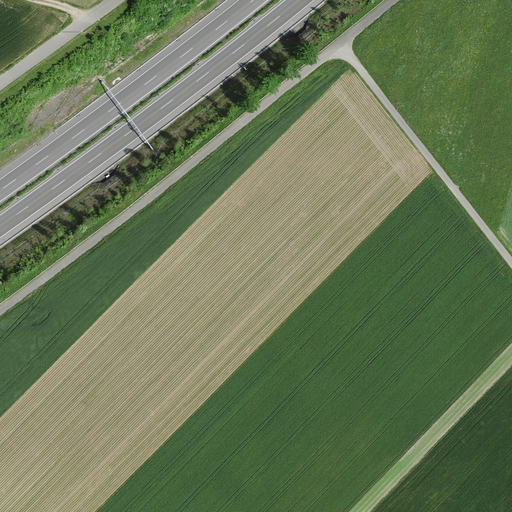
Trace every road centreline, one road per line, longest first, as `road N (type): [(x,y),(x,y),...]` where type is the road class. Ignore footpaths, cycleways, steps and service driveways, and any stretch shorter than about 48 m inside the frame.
road 1 (unclassified): [(0,310),(393,0)]
road 2 (motorway): [(0,226),(299,0)]
road 3 (motorway): [(253,0),(0,190)]
road 4 (track): [(340,43),(511,263)]
road 5 (unclassified): [(114,0),(0,83)]
